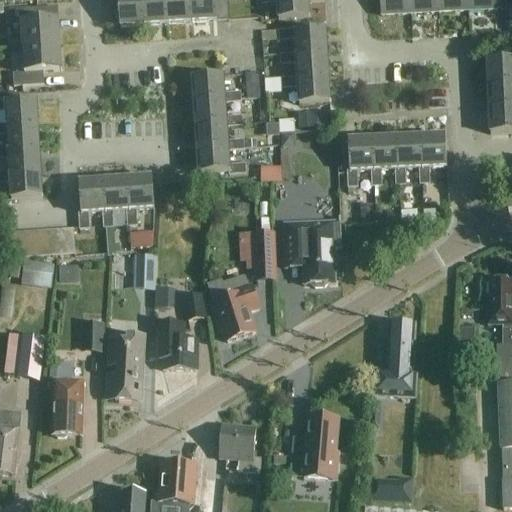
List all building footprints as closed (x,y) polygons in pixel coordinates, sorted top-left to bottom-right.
[(142,0),(117,0),(120,29),(144,28),(142,0)] [(142,0),(144,28),(168,26),(166,0),(142,0)] [(191,0),(166,0),(168,26),(193,24),(191,0)] [(191,0),(193,24),(217,23),(215,0),(191,0)] [(310,20),(308,0),(260,0),(261,6),(278,5),(279,22),(310,20)] [(409,0),(380,0),(382,18),(411,16),(409,0)] [(409,0),(411,16),(440,15),(438,0),(409,0)] [(468,0),(438,0),(440,15),(469,13),(468,0)] [(468,0),(469,13),(498,11),(497,0),(468,0)] [(23,49),(60,47),(58,21),(40,22),(39,9),(9,11),(9,24),(21,23),(23,49)] [(296,58),(327,56),(326,32),(295,33),(295,32),(278,32),(279,43),(295,42),(296,56),(296,58)] [(60,47),(23,49),(24,74),(13,74),(14,87),(44,86),(43,74),(61,72),(60,47)] [(297,82),(328,80),(327,56),(296,58),(296,56),(280,57),(280,67),(297,66),(297,79),(297,82)] [(511,86),(511,62),(487,63),(488,88),(511,86)] [(225,105),(236,105),(241,104),(240,94),(224,95),(223,77),(192,79),(194,104),(225,101),(225,105)] [(330,105),(328,80),(297,82),(297,79),(281,80),(282,91),(298,90),(299,107),(330,105)] [(281,80),(267,81),(267,94),(282,93),(282,91),(281,80)] [(511,110),(511,86),(488,88),(489,112),(511,110)] [(226,119),(225,105),(225,101),(194,104),(195,128),(227,126),(227,130),(242,128),(241,118),(226,119)] [(7,129),(38,127),(36,103),(5,104),(5,102),(0,102),(0,112),(6,112),(7,126),(7,129)] [(511,110),(489,112),(491,136),(511,134),(511,110)] [(287,112),(288,131),(305,130),(304,111),(287,112)] [(39,152),(38,127),(7,129),(7,126),(0,126),(0,136),(7,136),(8,150),(7,153),(39,152)] [(228,143),(227,130),(227,126),(195,128),(197,152),(228,150),(229,153),(244,152),(243,142),(228,143)] [(283,135),(283,149),(290,149),(295,144),(295,135),(283,135)] [(422,170),(419,170),(420,186),(430,186),(429,170),(446,169),(445,139),(421,140),(422,170)] [(406,171),(419,170),(422,170),(421,140),(397,141),(398,172),(395,172),(396,188),(406,187),(406,171)] [(374,172),(371,172),(372,189),(382,188),(382,172),(395,172),(398,172),(397,141),(373,142),(374,172)] [(357,173),(371,172),(374,172),(373,142),(349,143),(350,173),(347,173),(348,190),(358,189),(357,173)] [(9,178),(40,176),(39,152),(7,153),(8,150),(0,150),(0,160),(8,160),(9,174),(9,178)] [(230,167),(229,153),(228,150),(197,152),(199,176),(228,174),(229,177),(246,176),(245,166),(230,167)] [(269,166),(269,182),(294,183),(294,167),(269,166)] [(41,200),(40,176),(9,178),(9,174),(0,174),(0,184),(10,184),(11,202),(41,200)] [(129,213),(127,213),(128,229),(137,228),(137,212),(154,211),(152,180),(127,182),(129,213)] [(112,214),(127,213),(129,213),(127,182),(103,183),(105,215),(102,215),(103,231),(113,230),(112,214)] [(88,216),(102,215),(105,215),(103,183),(78,185),(80,215),(78,215),(79,232),(89,231),(88,216)] [(0,223),(7,223),(7,209),(10,205),(10,204),(0,204),(0,223)] [(375,211),(364,211),(364,220),(365,220),(374,220),(376,220),(375,211)] [(327,286),(335,286),(334,252),(341,252),(340,228),(312,229),(312,226),(284,227),(286,271),(303,271),(304,287),(311,287),(314,290),(324,290),(327,286)] [(60,232),(62,257),(74,257),(73,231),(60,232)] [(49,258),(62,257),(60,232),(48,233),(49,258)] [(24,259),(37,259),(35,233),(23,234),(24,259)] [(35,233),(37,259),(49,258),(48,233),(35,233)] [(12,260),(24,259),(23,234),(10,235),(12,260)] [(277,285),(276,236),(247,237),(249,273),(256,273),(256,286),(277,285)] [(135,256),(134,291),(154,292),(155,257),(135,256)] [(52,291),(55,268),(26,264),(23,287),(52,291)] [(68,266),(68,284),(87,284),(88,266),(68,266)] [(250,290),(247,281),(225,288),(223,283),(209,288),(214,305),(210,307),(220,335),(224,334),(227,345),(256,336),(249,315),(259,312),(252,289),(250,290)] [(511,294),(511,295),(511,283),(489,283),(489,298),(487,298),(487,328),(503,328),(503,348),(503,349),(511,348),(511,294)] [(1,290),(0,302),(0,321),(11,323),(15,292),(1,290)] [(188,324),(209,321),(205,297),(185,300),(188,324)] [(389,334),(389,338),(388,350),(387,373),(375,372),(374,398),(397,399),(398,399),(409,400),(411,400),(413,400),(414,374),(413,374),(410,374),(413,323),(390,322),(389,334)] [(83,325),(82,353),(100,354),(101,325),(83,325)] [(197,374),(198,343),(185,342),(185,327),(156,326),(155,362),(163,362),(163,373),(197,374)] [(41,384),(46,341),(11,337),(5,376),(18,378),(18,381),(41,384)] [(146,348),(147,339),(127,337),(126,343),(110,342),(110,346),(109,366),(118,367),(117,378),(106,378),(105,402),(116,402),(141,403),(143,370),(145,370),(146,348)] [(503,348),(497,349),(498,386),(499,453),(501,452),(502,483),(500,484),(502,511),(511,511),(511,348),(503,349),(503,348)] [(82,439),(83,384),(54,383),(53,438),(56,438),(58,440),(66,441),(67,439),(82,439)] [(370,417),(369,429),(379,430),(379,418),(370,417)] [(335,456),(338,422),(308,419),(306,443),(295,442),(292,477),(303,478),(303,481),(336,483),(338,456),(335,456)] [(0,478),(14,480),(19,432),(0,430),(0,478)] [(261,477),(262,464),(252,463),(254,432),(221,430),(219,461),(239,462),(238,475),(261,477)] [(193,508),(196,468),(162,466),(159,505),(193,508)] [(224,478),(223,506),(236,506),(237,478),(224,478)] [(371,483),(370,505),(412,506),(413,484),(413,481),(399,481),(399,484),(371,483)] [(142,511),(144,496),(121,495),(119,511),(142,511)]
